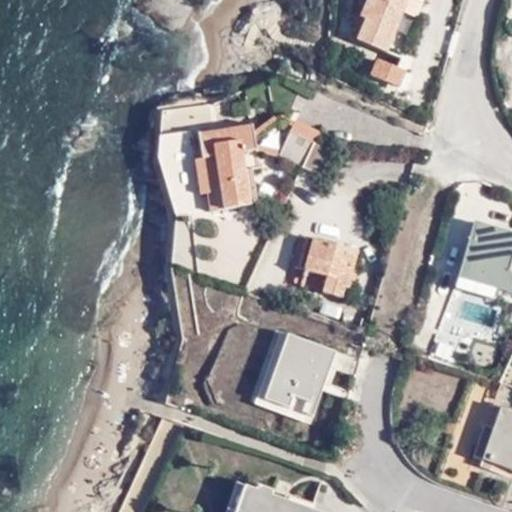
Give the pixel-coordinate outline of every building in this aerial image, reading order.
[(356,42),(388,55),(407,7),(420,12),(424,0),(366,0),(360,18),(365,20),(356,42)] [(406,72),(376,60),(370,76),(400,88),(406,72)] [(302,168),(313,143),(318,133),(294,122),(278,157),(302,168)] [(201,160),(194,161),(200,196),(206,194),(209,213),(258,205),(252,169),(260,169),(253,125),(197,135),(201,160)] [(330,150),(313,143),(302,168),(319,175),(330,150)] [(458,279),(465,281),(481,224),(474,222),(458,279)] [(511,233),(481,224),(465,281),(511,294),(511,272),(510,272),(511,263),(511,233)] [(304,272),(310,274),(319,241),(314,239),(304,272)] [(319,241),(310,274),(326,278),(322,293),(343,298),(346,289),(351,270),(353,271),(358,251),(319,241)] [(351,270),(346,289),(353,291),(358,272),(353,271),(351,270)] [(320,301),(317,314),(338,320),(341,307),(320,301)] [(463,338),(439,330),(429,357),(453,366),(463,338)] [(264,403),(303,415),(318,370),(327,372),(333,357),(278,336),(270,357),(279,361),(264,403)] [(318,370),(303,415),(310,418),(327,372),(318,370)] [(511,474),(511,424),(501,421),(492,443),(504,446),(495,468),(511,474)] [(309,511),(273,501),(275,495),(255,488),(253,493),(247,491),(239,511),(309,511)] [(139,511),(144,502),(129,495),(120,511),(139,511)]
